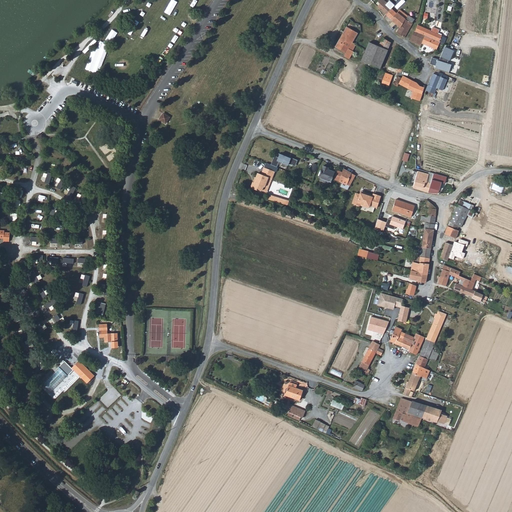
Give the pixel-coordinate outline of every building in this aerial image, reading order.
[(385,15),(391,8),(386,3),(383,0),(378,0),(377,2),(379,4),(377,7),(385,15)] [(391,8),(385,15),(391,20),(399,27),(404,18),(402,16),(398,13),(397,12),(396,13),(391,8)] [(402,16),(404,18),(406,15),(399,9),(397,12),(398,13),(402,16)] [(404,18),(399,27),(396,33),(404,37),(412,23),(411,23),(409,21),(404,18)] [(415,30),(425,35),(421,43),(434,49),(436,50),(440,42),(443,43),(445,38),(436,34),(438,31),(432,28),(430,31),(417,25),(415,30)] [(352,42),(357,33),(347,27),(335,46),(345,53),(344,54),(350,57),(353,52),(352,52),(356,45),(352,42)] [(421,43),(425,35),(415,30),(414,30),(409,41),(420,45),(421,43)] [(360,57),(368,38),(366,37),(356,56),(360,57)] [(369,61),(368,63),(374,66),(378,68),(390,42),(382,38),(379,45),(375,42),(368,38),(360,57),(369,61)] [(396,50),(391,60),(400,64),(405,54),(396,50)] [(451,65),(453,60),(446,57),(445,59),(438,57),(439,55),(433,53),(430,63),(435,65),(435,67),(452,71),(453,65),(451,65)] [(398,69),(400,64),(391,60),(389,65),(398,69)] [(376,72),(373,79),(380,82),(385,72),(381,71),(380,72),(379,73),(376,72)] [(385,72),(380,82),(385,83),(386,81),(390,83),(393,75),(385,72)] [(436,88),(442,91),(447,77),(447,76),(438,72),(437,75),(433,73),(424,94),(429,96),(429,95),(432,97),(436,88)] [(401,78),(398,77),(394,85),(397,86),(399,84),(411,89),(409,93),(411,94),(410,97),(408,96),(406,101),(419,104),(424,88),(419,86),(417,83),(403,76),(401,78)] [(163,112),(159,118),(165,122),(169,116),(163,112)] [(101,146),(106,154),(113,150),(109,142),(101,146)] [(111,161),(118,155),(115,151),(108,157),(111,161)] [(274,155),(271,162),(277,164),(279,160),(287,164),(288,162),(294,164),(295,161),(296,162),(297,159),(290,156),(290,157),(279,153),(278,156),(274,155)] [(320,177),(319,180),(330,184),(334,172),(327,169),(328,167),(323,165),(318,177),(320,177)] [(274,170),(264,166),(261,173),(257,172),(254,181),(253,181),(250,187),(257,189),(257,188),(261,190),(263,186),(264,185),(268,176),(271,177),(274,170)] [(337,183),(346,187),(351,172),(343,168),(342,172),(338,170),(334,178),(338,180),(337,183)] [(425,181),(427,174),(418,171),(414,185),(423,187),(425,181)] [(351,172),(346,187),(349,188),(355,175),(351,172)] [(264,185),(263,186),(261,190),(266,191),(271,177),(268,176),(264,185)] [(495,181),(493,189),(504,193),(506,185),(495,181)] [(445,192),(449,193),(453,185),(448,184),(445,192)] [(377,207),(380,195),(373,193),(373,195),(363,191),(362,193),(360,192),(359,193),(356,192),(352,202),(360,205),(360,204),(360,203),(369,206),(370,204),(377,207)] [(271,195),(270,199),(287,204),(289,200),(271,195)] [(411,217),(415,206),(395,199),(392,210),(411,217)] [(421,216),(420,221),(425,222),(435,223),(436,208),(429,200),(426,199),(425,202),(423,202),(423,203),(427,204),(425,208),(428,208),(427,214),(426,214),(426,217),(421,216)] [(463,217),(465,218),(469,209),(458,204),(450,221),(459,225),(463,217)] [(450,221),(448,225),(457,229),(459,225),(450,221)] [(424,228),(425,228),(434,230),(435,223),(425,222),(424,228)] [(457,230),(457,229),(448,225),(446,233),(456,237),(459,231),(457,230)] [(425,228),(423,240),(432,242),(434,230),(425,228)] [(4,230),(0,229),(0,238),(3,238),(3,239),(9,240),(10,232),(4,232),(4,230)] [(432,242),(423,240),(421,252),(418,252),(417,256),(429,258),(432,242)] [(446,241),(443,248),(440,258),(448,260),(453,244),(446,241)] [(461,261),(465,244),(456,242),(452,258),(461,261)] [(360,249),(359,256),(379,260),(381,253),(360,249)] [(427,273),(429,258),(417,256),(414,256),(414,259),(411,258),(410,261),(412,262),(411,270),(427,273)] [(452,267),(450,272),(442,269),(440,276),(448,279),(449,275),(458,278),(459,275),(461,271),(452,267)] [(40,276),(37,268),(30,271),(33,279),(40,276)] [(426,278),(413,274),(413,275),(410,275),(410,283),(416,286),(417,281),(425,283),(426,278)] [(448,279),(440,276),(438,283),(446,286),(448,279)] [(466,278),(465,280),(463,286),(471,289),(473,286),(475,287),(477,282),(475,282),(471,280),(466,278)] [(38,285),(43,294),(49,291),(44,282),(38,285)] [(410,283),(408,288),(415,292),(416,286),(410,283)] [(470,294),(473,296),(475,291),(471,289),(463,286),(456,283),(454,289),(464,292),(463,293),(470,295),(470,294)] [(21,292),(23,297),(31,294),(28,289),(21,292)] [(394,305),(400,307),(401,305),(403,299),(380,294),(377,305),(385,307),(385,306),(393,308),(394,305)] [(96,312),(105,315),(108,304),(99,301),(96,312)] [(400,307),(397,320),(404,322),(408,307),(401,305),(400,307)] [(435,341),(446,315),(444,314),(443,316),(440,315),(441,312),(438,311),(426,338),(435,341)] [(58,314),(62,323),(67,320),(62,312),(58,314)] [(103,324),(98,324),(98,327),(100,327),(100,333),(99,333),(99,337),(104,337),(104,341),(108,341),(108,339),(114,339),(114,341),(119,341),(119,334),(117,334),(113,334),(113,332),(107,332),(106,326),(103,326),(103,324)] [(401,328),(395,326),(389,341),(394,343),(399,331),(401,328)] [(394,343),(395,343),(409,349),(412,341),(414,337),(399,331),(394,343)] [(420,345),(424,337),(416,333),(414,337),(412,341),(420,345)] [(426,338),(423,347),(432,350),(432,349),(436,342),(435,341),(426,338)] [(367,367),(368,365),(375,352),(381,355),(383,351),(377,348),(379,344),(372,340),(372,341),(369,339),(366,346),(369,347),(358,368),(368,373),(370,369),(367,367)] [(416,354),(420,345),(412,341),(409,349),(408,350),(416,354)] [(58,342),(51,346),(54,350),(61,346),(58,342)] [(423,347),(419,355),(428,359),(432,350),(423,347)] [(438,355),(440,355),(441,353),(433,350),(429,359),(435,361),(438,355)] [(62,363),(67,360),(62,353),(57,356),(62,363)] [(424,367),(428,359),(419,355),(415,363),(424,367)] [(422,376),(424,377),(426,373),(422,371),(424,367),(415,363),(412,372),(420,375),(422,376)] [(68,373),(71,377),(78,371),(74,367),(68,373)] [(420,375),(412,372),(402,393),(407,395),(410,389),(414,390),(420,375)] [(85,390),(92,384),(84,375),(77,380),(85,390)] [(296,387),(297,384),(290,381),(285,393),(299,399),(303,390),(296,387)] [(113,395),(119,389),(115,385),(108,391),(113,395)] [(59,390),(51,395),(54,399),(61,394),(59,390)] [(76,404),(79,401),(72,394),(69,397),(76,404)] [(409,406),(411,401),(401,398),(399,403),(403,404),(405,405),(409,406)] [(332,406),(344,410),(346,404),(334,400),(332,406)] [(371,405),(378,409),(380,405),(378,403),(378,402),(374,400),(371,405)] [(414,414),(419,403),(412,400),(411,401),(409,406),(407,412),(414,414)] [(421,417),(426,405),(419,403),(414,414),(421,417)] [(429,419),(434,407),(426,405),(421,417),(429,419)] [(429,419),(437,422),(439,415),(441,410),(434,407),(429,419)] [(295,411),(291,409),(289,413),(303,420),(305,413),(296,408),(295,411)] [(418,427),(421,417),(414,414),(407,412),(406,414),(402,413),(400,412),(396,411),(394,414),(393,418),(399,420),(400,419),(407,422),(407,423),(418,427)] [(439,415),(437,422),(443,424),(445,417),(439,415)] [(313,426),(327,433),(331,426),(317,419),(313,426)]
